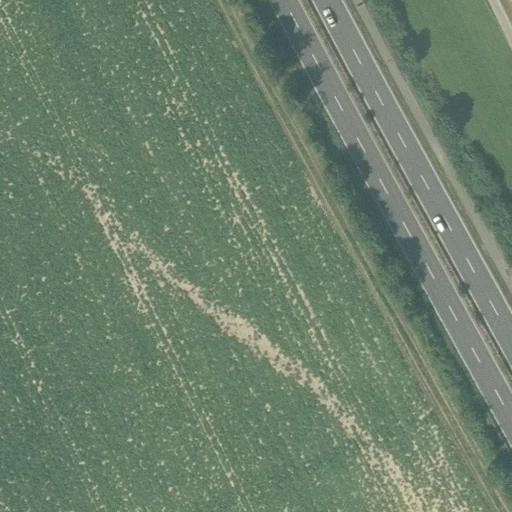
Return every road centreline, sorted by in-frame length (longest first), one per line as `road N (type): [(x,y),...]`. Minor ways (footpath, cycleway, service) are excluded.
road 1 (track): [(227,0),(497,511)]
road 2 (primary): [(282,0),(511,425)]
road 3 (primary): [(511,339),(325,0)]
